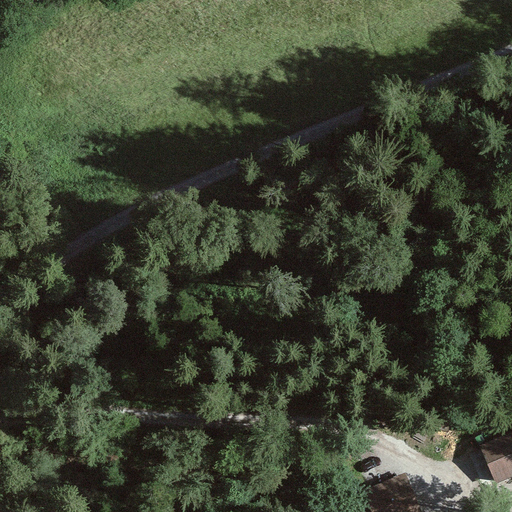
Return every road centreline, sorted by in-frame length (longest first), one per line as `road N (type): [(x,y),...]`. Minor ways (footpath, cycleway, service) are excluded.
road 1 (track): [(511,48),(170,192),(52,255),(0,302)]
road 2 (track): [(443,511),(426,468),(362,431),(317,421),(116,410),(0,419)]
